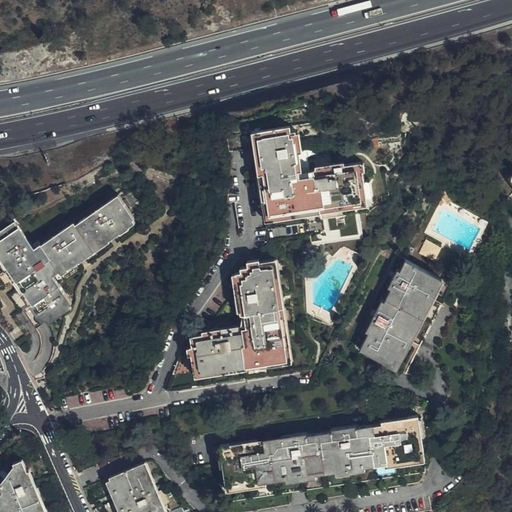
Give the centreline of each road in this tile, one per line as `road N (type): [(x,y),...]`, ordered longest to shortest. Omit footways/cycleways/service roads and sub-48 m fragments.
road 1 (motorway): [(0,136),(511,4)]
road 2 (motorway): [(415,0),(0,106)]
road 3 (residential): [(428,487),(467,468),(480,446),(511,289)]
road 4 (unclassified): [(428,487),(438,465),(429,363),(451,312)]
road 5 (unclassified): [(151,400),(187,317),(239,243)]
road 6 (unclassified): [(66,482),(145,447),(209,511)]
road 7 (unclassified): [(151,400),(307,374)]
road 8 (unclassified): [(299,511),(428,487)]
